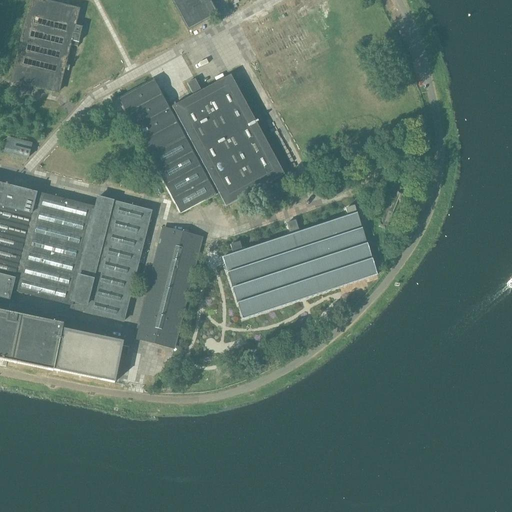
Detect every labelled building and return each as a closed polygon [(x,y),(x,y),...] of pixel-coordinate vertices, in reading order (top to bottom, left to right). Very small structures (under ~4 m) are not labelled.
[(27,0),(27,3),(20,28),(18,34),(17,39),(16,45),(13,52),(12,58),(17,59),(11,81),(58,93),(63,70),(68,71),(70,66),(65,65),(70,45),(77,47),(82,27),(74,26),(78,10),(39,0),(27,0)] [(208,0),(172,0),(188,29),(216,14),(208,0)] [(230,75),(201,91),(195,79),(186,83),(193,95),(172,107),(175,114),(218,193),(225,207),(284,175),(230,75)] [(154,80),(118,99),(143,146),(139,148),(143,155),(147,153),(180,214),(218,193),(175,114),(173,115),(154,80)] [(31,144),(8,138),(4,152),(28,158),(31,144)] [(36,192),(0,183),(0,298),(9,300),(12,292),(36,192)] [(36,192),(12,292),(70,306),(95,207),(36,192)] [(392,193),(382,219),(392,223),(403,195),(397,193),(396,195),(392,193)] [(152,211),(97,197),(95,207),(70,306),(69,309),(124,323),(152,211)] [(350,207),(345,209),(348,216),(300,232),(296,220),(291,221),(286,223),(290,235),(242,251),(239,242),(235,244),(230,245),(233,254),(222,257),(243,319),(259,314),(306,298),(377,275),(358,218),(354,206),(350,207)] [(163,228),(135,338),(174,348),(202,238),(163,228)] [(0,360),(53,371),(53,370),(114,383),(115,377),(116,377),(123,342),(94,337),(95,332),(0,311),(0,360)] [(214,372),(220,351),(181,341),(176,362),(214,372)]
